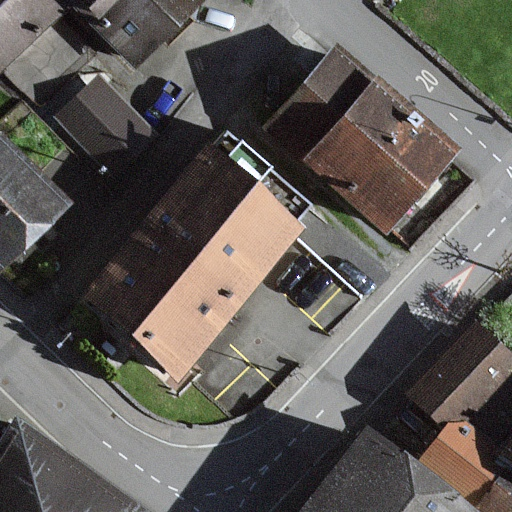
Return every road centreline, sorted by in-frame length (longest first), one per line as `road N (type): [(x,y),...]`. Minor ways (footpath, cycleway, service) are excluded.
road 1 (residential): [(511,212),(223,511)]
road 2 (residential): [(0,337),(141,467),(222,511)]
road 3 (residential): [(334,0),(511,170)]
